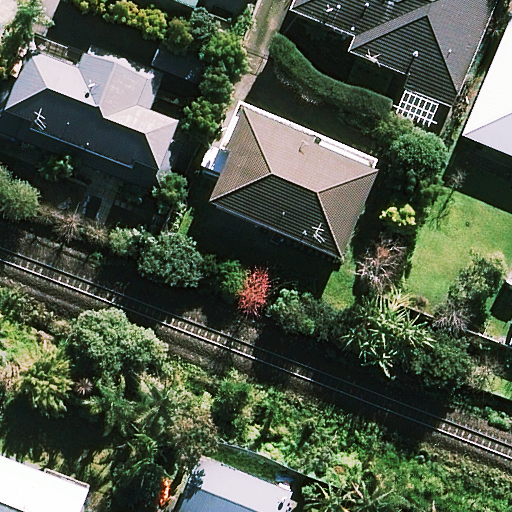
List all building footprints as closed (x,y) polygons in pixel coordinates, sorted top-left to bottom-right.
[(206,0),(135,0),(197,24),(206,0)] [(409,86),(398,113),(436,128),(443,111),(452,114),(498,0),(301,0),(293,21),(357,47),(351,62),(409,86)] [(511,21),(510,21),(466,133),(511,151),(511,21)] [(34,51),(28,66),(20,63),(4,105),(0,102),(0,139),(161,202),(186,140),(177,137),(146,125),(163,80),(189,90),(198,65),(117,34),(107,58),(98,54),(91,74),(34,51)] [(379,179),(246,122),(205,216),(339,273),(379,179)] [(301,511),(304,507),(200,464),(180,511),(301,511)] [(84,511),(87,505),(0,472),(0,511),(84,511)]
